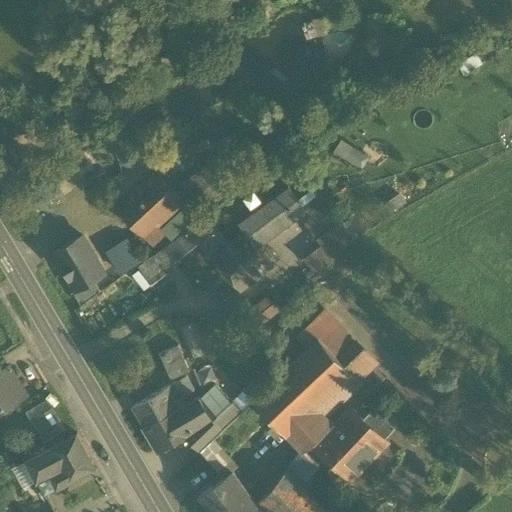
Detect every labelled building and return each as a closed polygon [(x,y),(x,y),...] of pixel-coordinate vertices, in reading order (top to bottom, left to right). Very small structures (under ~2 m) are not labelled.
[(476,51),(457,62),(464,74),(483,63),(476,51)] [(369,157),(341,138),(333,151),(361,169),(369,157)] [(191,187),(204,207),(234,187),(216,160),(207,166),(212,173),(191,187)] [(115,207),(146,237),(158,226),(183,204),(185,202),(155,170),(115,207)] [(315,186),(297,200),(304,210),(319,199),(319,200),(323,197),(315,186)] [(245,232),(227,244),(256,278),(273,265),(258,247),(299,217),(298,215),(304,210),(297,200),(289,188),(238,224),(245,232)] [(399,192),(386,202),(392,211),(406,201),(399,192)] [(319,199),(304,210),(298,215),(299,217),(316,239),(337,223),(319,200),(319,199)] [(158,226),(168,236),(171,240),(196,217),(183,204),(158,226)] [(164,247),(174,261),(196,244),(193,241),(196,238),(213,225),(206,216),(164,247)] [(337,223),(316,239),(321,244),(332,259),(351,241),(337,223)] [(199,244),(212,258),(227,244),(213,225),(196,238),(200,243),(199,244)] [(146,237),(155,247),(156,247),(168,236),(158,226),(146,237)] [(76,288),(77,289),(94,279),(104,273),(82,235),(54,251),(76,288)] [(114,244),(129,270),(142,261),(128,236),(114,244)] [(256,278),(227,244),(212,258),(240,290),(256,278)] [(332,259),(321,244),(302,259),(319,274),(332,259)] [(174,261),(164,247),(139,267),(152,283),(166,273),(164,270),(174,261)] [(144,290),(152,283),(139,267),(131,274),(144,290)] [(73,290),(81,305),(100,291),(94,279),(77,289),(76,288),(73,290)] [(298,336),(309,347),(319,338),(361,382),(379,365),(336,321),(325,309),(298,336)] [(204,354),(191,323),(179,328),(192,359),(204,354)] [(343,400),(361,382),(319,338),(309,347),(253,400),(296,445),(326,416),(343,400)] [(159,352),(170,379),(190,371),(178,344),(159,352)] [(0,369),(0,396),(5,405),(25,392),(8,365),(0,369)] [(195,372),(201,387),(218,380),(212,365),(195,372)] [(167,386),(176,401),(195,390),(187,375),(167,386)] [(204,392),(199,395),(212,417),(202,423),(207,428),(229,408),(227,407),(233,401),(215,382),(204,392)] [(133,406),(144,426),(159,417),(160,418),(179,407),(176,401),(167,386),(133,406)] [(229,408),(236,416),(253,400),(244,391),(233,401),(227,407),(229,408)] [(186,433),(202,423),(212,417),(199,395),(179,407),(160,418),(159,417),(144,426),(157,449),(186,433)] [(186,433),(202,448),(214,437),(236,416),(229,408),(207,428),(202,423),(186,433)] [(329,455),(351,475),(386,439),(385,438),(363,419),(353,410),(337,427),(319,447),(329,455)] [(363,419),(385,438),(396,426),(379,410),(370,411),(363,419)] [(296,445),(303,452),(317,467),(329,455),(319,447),(337,427),(326,416),(296,445)] [(38,479),(45,492),(69,480),(69,481),(95,465),(77,432),(27,459),(38,479)] [(199,451),(223,477),(232,470),(239,465),(214,437),(202,448),(199,451)] [(303,452),(292,464),(308,478),(317,467),(303,452)] [(23,487),(38,479),(27,459),(12,467),(23,487)] [(327,511),(335,503),(308,478),(292,464),(257,503),(263,511),(261,511),(327,511)] [(199,496),(211,511),(261,511),(263,511),(257,503),(232,470),(223,477),(224,477),(199,496)]
